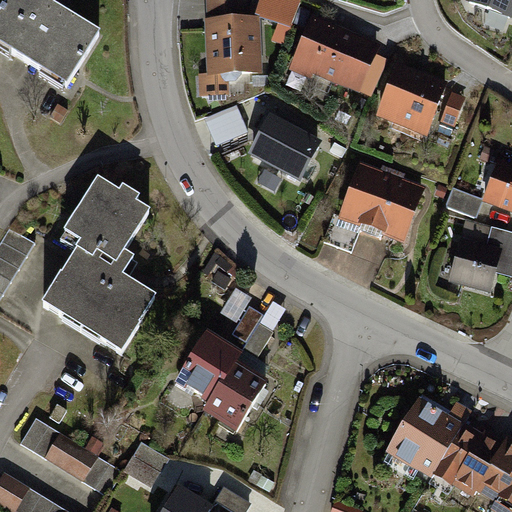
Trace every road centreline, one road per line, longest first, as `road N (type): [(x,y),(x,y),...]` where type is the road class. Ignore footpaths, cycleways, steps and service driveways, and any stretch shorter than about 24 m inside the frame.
road 1 (residential): [(153,0),(170,136),(222,216),(285,274),(360,318)]
road 2 (residential): [(312,511),(360,318)]
road 3 (residential): [(360,318),(501,379)]
road 4 (residential): [(511,87),(429,25),(426,0)]
